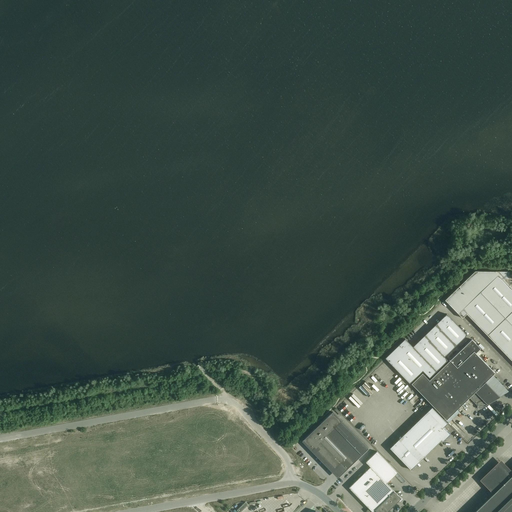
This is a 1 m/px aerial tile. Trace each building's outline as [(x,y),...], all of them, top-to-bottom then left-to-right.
[(509,279),(509,272),(475,271),(445,300),(462,318),(467,314),(511,360),(511,288),(504,281),(506,279),(509,279)] [(405,339),(385,358),(409,383),(422,371),(429,378),(447,360),(444,357),(467,335),(447,314),(413,347),(405,339)] [(472,339),(450,360),(478,390),(481,387),(487,394),(487,395),(491,399),(489,400),(491,402),(500,397),(485,382),(495,373),(476,353),(481,349),(472,339)] [(480,409),(491,402),(489,400),(491,399),(487,395),(487,394),(481,387),(478,390),(450,360),(429,380),(422,373),(411,384),(446,420),(470,398),(478,406),(477,406),(477,407),(477,408),(478,408),(478,409),(479,409),(480,409)] [(387,366),(383,370),(389,375),(392,371),(387,366)] [(392,378),(397,383),(400,380),(395,375),(392,378)] [(380,387),(382,385),(376,378),(374,380),(380,387)] [(441,440),(443,442),(450,434),(443,427),(447,423),(419,395),(408,405),(421,418),(389,449),(411,470),(441,440)] [(314,448),(315,449),(314,450),(316,452),(317,451),(319,453),(317,454),(333,470),(341,462),(347,469),(367,449),(368,449),(332,412),(302,441),(302,442),(303,441),(311,450),(314,448)] [(454,424),(452,426),(459,433),(460,431),(454,424)] [(360,477),(349,488),(369,508),(366,511),(386,511),(401,498),(394,491),(385,482),(396,471),(377,451),(366,462),(370,467),(363,475),(361,473),(358,476),(360,477)] [(511,511),(511,475),(511,476),(499,464),(482,480),(494,493),(474,511),(511,511)] [(240,511),(248,505),(245,502),(237,510),(238,511),(240,511)]
